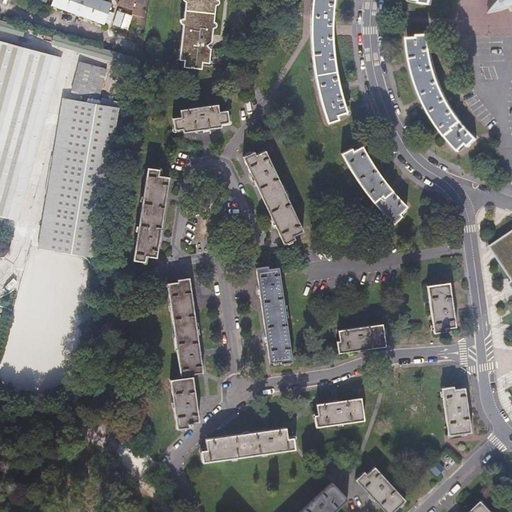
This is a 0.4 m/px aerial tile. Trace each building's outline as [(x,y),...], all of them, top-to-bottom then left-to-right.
[(112,2),(106,0),(53,0),(51,6),(105,23),(112,2)] [(116,0),(115,4),(129,9),(132,0),(116,0)] [(186,2),(185,10),(216,14),(216,6),(219,6),(219,0),(183,0),(183,2),(186,2)] [(311,0),(310,11),(310,28),(310,44),(312,62),(316,82),(318,96),(322,111),(327,123),(337,119),(336,115),(345,112),(341,98),(338,84),(335,68),(332,49),(332,31),(333,16),(334,2),(333,0),(311,0)] [(511,0),(490,0),(490,2),(489,11),(499,7),(507,4),(511,2),(511,0)] [(110,25),(126,30),(131,15),(115,9),(110,25)] [(215,22),(216,14),(185,10),(184,19),(181,19),(181,25),(184,25),(180,60),(185,61),(184,67),(203,69),(203,62),(210,63),(211,49),(208,46),(212,42),(213,29),(217,29),(218,22),(215,22)] [(86,44),(51,32),(48,42),(83,53),(86,44)] [(430,50),(428,37),(417,37),(417,39),(407,39),(408,46),(411,60),(416,80),(420,95),(428,111),(435,125),(444,138),(451,147),(457,153),(466,146),(467,148),(475,140),(470,134),(460,122),(452,110),(445,97),(440,85),(435,72),(433,62),(430,50)] [(60,56),(0,39),(0,224),(1,224),(3,216),(15,220),(60,56)] [(99,99),(107,69),(81,61),(72,92),(99,99)] [(117,107),(61,98),(37,246),(93,255),(117,107)] [(216,104),(179,109),(180,116),(173,117),(175,129),(182,128),(182,131),(220,126),(220,123),(227,122),(226,110),(217,111),(216,104)] [(386,199),(393,193),(388,187),(377,172),(368,160),(361,147),(352,151),(350,148),(341,154),(350,170),(357,181),(368,196),(374,203),(383,195),(386,199)] [(302,231),(264,150),(254,154),(253,151),(242,156),(283,243),(295,238),(293,235),(302,231)] [(158,170),(147,167),(133,259),(144,261),(145,255),(156,257),(167,177),(157,175),(158,170)] [(383,195),(374,203),(377,206),(385,215),(393,224),(401,216),(399,214),(406,206),(399,199),(393,193),(386,199),(383,195)] [(511,230),(489,246),(511,281),(511,280),(511,230)] [(291,362),(278,267),(268,269),(267,265),(255,267),(268,362),(280,361),(280,363),(291,362)] [(180,377),(192,375),(192,373),(202,371),(188,278),(177,279),(177,282),(167,283),(180,377)] [(454,326),(448,283),(426,285),(433,332),(444,331),(443,328),(454,326)] [(384,345),(381,324),(338,329),(339,340),(336,341),(338,352),(384,345)] [(192,375),(180,377),(170,378),(176,428),(193,426),(192,421),(198,420),(192,375)] [(469,431),(463,388),(452,389),(452,386),(440,387),(447,433),(469,431)] [(363,419),(360,397),(316,404),(317,415),(313,415),(315,426),(363,419)] [(287,438),(285,427),(205,438),(206,450),(200,450),(202,461),(294,448),(292,437),(287,438)] [(443,468),(436,461),(429,467),(436,475),(443,468)] [(389,511),(403,499),(373,466),(366,474),(363,471),(354,479),(384,511),(389,511)] [(298,511),(331,511),(346,498),(331,482),(298,511)] [(490,511),(482,502),(471,511),(490,511)]
